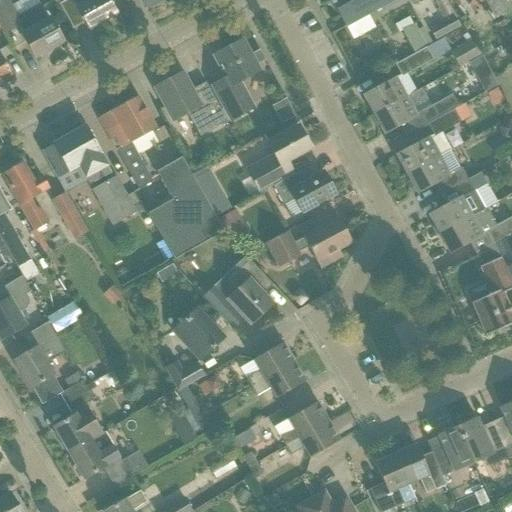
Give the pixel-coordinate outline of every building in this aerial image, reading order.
[(6,0),(5,0),(0,3),(0,28),(3,34),(18,26),(22,34),(26,41),(36,59),(63,44),(53,26),(49,19),(48,20),(40,5),(39,5),(35,0),(21,0),(10,6),(6,0)] [(52,0),(56,7),(67,0),(72,0),(79,12),(89,29),(116,15),(107,0),(52,0)] [(141,0),(146,9),(163,0),(141,0)] [(346,27),(363,17),(394,0),(330,0),(329,1),(332,5),(334,5),(346,27)] [(445,0),(437,0),(435,1),(444,17),(452,13),(445,0)] [(511,0),(484,0),(495,19),(511,8),(511,0)] [(456,18),(431,31),(436,40),(461,26),(456,18)] [(414,23),(400,31),(413,55),(433,43),(424,27),(418,31),(414,23)] [(472,39),(450,51),(460,68),(481,56),(472,39)] [(242,41),(213,56),(226,79),(212,87),(230,121),(253,109),(238,83),(258,72),(242,41)] [(433,43),(413,55),(396,64),(402,77),(396,80),(396,78),(363,96),(373,114),(405,97),(416,91),(407,74),(434,60),(431,55),(443,49),(438,41),(433,43)] [(0,55),(0,86),(13,79),(0,55)] [(482,57),(469,63),(485,92),(497,86),(482,57)] [(154,88),(164,106),(172,122),(187,114),(199,137),(226,123),(214,101),(205,83),(192,90),(182,73),(154,88)] [(412,108),(428,100),(422,88),(416,91),(405,97),(373,114),(384,134),(417,116),(412,108)] [(497,89),(488,94),(495,106),(504,101),(497,89)] [(421,111),(428,124),(455,109),(458,107),(452,95),(421,111)] [(137,98),(99,119),(108,137),(138,190),(152,182),(130,143),(155,129),(147,115),(137,98)] [(396,155),(406,175),(438,158),(451,151),(441,133),(462,121),(455,109),(428,124),(435,136),(430,139),(429,137),(396,155)] [(504,139),(511,133),(511,124),(509,119),(496,127),(504,139)] [(53,146),(42,152),(57,180),(64,193),(86,181),(88,186),(111,173),(108,168),(100,155),(101,155),(85,126),(52,144),(53,146)] [(274,155),(246,170),(259,193),(273,186),(293,175),(286,162),(310,149),(298,126),(280,136),(267,143),(274,155)] [(461,167),(460,168),(451,151),(438,158),(406,175),(417,194),(435,184),(441,195),(468,180),(461,167)] [(172,261),(223,232),(216,221),(214,218),(206,203),(181,157),(155,171),(171,200),(147,214),(172,261)] [(22,164),(2,175),(12,193),(33,231),(47,223),(39,209),(35,211),(28,200),(48,189),(41,177),(32,181),(22,164)] [(294,199),(302,213),(335,195),(322,172),(312,178),(306,168),(293,175),(273,186),(283,205),(294,199)] [(483,181),(480,179),(477,179),(469,183),(468,180),(441,195),(446,205),(428,215),(439,235),(484,210),(483,210),(474,193),(482,189),(484,185),(483,181)] [(136,212),(130,201),(120,184),(109,181),(92,191),(112,226),(136,212)] [(51,201),(74,240),(86,233),(64,193),(51,201)] [(222,193),(206,203),(214,218),(215,218),(231,209),(222,193)] [(0,238),(9,255),(10,255),(17,268),(30,261),(16,235),(4,214),(9,211),(0,194),(0,238)] [(511,216),(494,225),(486,208),(483,210),(484,210),(439,235),(449,254),(488,232),(494,243),(511,233),(511,216)] [(232,211),(216,221),(223,232),(224,236),(242,226),(233,211),(232,211)] [(265,244),(269,251),(278,268),(300,257),(297,253),(308,247),(320,269),(341,258),(337,251),(351,243),(338,219),(320,228),(293,243),(288,232),(265,244)] [(9,255),(0,238),(0,268),(5,266),(1,259),(9,255)] [(511,316),(502,294),(511,289),(511,283),(505,268),(500,258),(498,259),(480,267),(492,294),(471,303),(486,336),(511,324),(511,316)] [(213,287),(201,298),(230,328),(242,317),(250,325),(272,304),(263,294),(272,285),(258,271),(248,260),(233,276),(228,280),(237,290),(226,301),(213,287)] [(30,261),(17,268),(21,275),(34,267),(30,261)] [(161,284),(177,275),(171,265),(155,274),(161,284)] [(0,340),(0,341),(18,331),(25,327),(16,311),(21,311),(25,309),(28,305),(28,300),(25,295),(30,292),(21,277),(12,282),(0,288),(0,299),(2,303),(0,303),(0,340)] [(112,285),(102,295),(112,306),(122,295),(112,285)] [(300,288),(291,296),(299,305),(307,297),(300,288)] [(224,338),(210,323),(196,308),(172,332),(199,361),(224,338)] [(53,375),(46,363),(64,352),(46,323),(23,337),(31,351),(13,361),(30,389),(53,375)] [(245,378),(250,388),(293,363),(282,343),(253,360),(259,370),(245,378)] [(177,392),(186,387),(203,377),(196,364),(182,372),(176,362),(163,369),(177,392)] [(305,382),(293,363),(250,388),(255,396),(268,388),(275,400),(305,382)] [(76,374),(63,382),(68,391),(81,383),(76,374)] [(215,376),(205,382),(211,392),(221,386),(215,376)] [(75,415),(53,428),(68,454),(90,440),(101,433),(85,406),(92,401),(81,383),(68,391),(59,396),(70,414),(73,412),(75,415)] [(121,392),(113,397),(119,408),(118,409),(124,419),(135,412),(129,402),(127,403),(121,392)] [(285,447),(328,422),(316,402),(273,427),(280,438),(285,447)] [(492,423),(507,458),(511,455),(511,403),(500,409),(503,417),(492,423)] [(202,416),(196,405),(188,410),(194,420),(202,416)] [(181,411),(168,419),(183,444),(196,437),(181,411)] [(194,420),(200,431),(208,427),(202,416),(194,420)] [(126,435),(140,428),(136,418),(121,425),(126,435)] [(457,428),(472,463),(482,459),(484,463),(486,465),(487,466),(507,458),(492,423),(480,427),(476,419),(457,428)] [(339,441),(328,422),(285,447),(290,456),(304,448),(310,459),(322,451),(339,441)] [(472,463),(457,428),(437,436),(441,445),(430,450),(431,452),(442,477),(472,463)] [(90,440),(68,454),(83,480),(102,469),(113,489),(136,475),(126,459),(121,462),(103,432),(101,433),(90,440)] [(415,446),(395,455),(408,485),(419,480),(425,495),(446,485),(442,477),(431,452),(420,457),(415,446)] [(250,453),(242,458),(248,468),(256,464),(250,453)] [(378,511),(383,511),(403,503),(397,489),(408,485),(395,455),(374,464),(383,484),(369,490),(377,508),(378,511)] [(262,475),(256,464),(248,468),(255,479),(262,475)] [(251,495),(238,488),(233,500),(245,506),(251,495)] [(473,492),(479,505),(488,501),(482,488),(473,492)] [(132,511),(131,511),(145,503),(139,491),(103,511),(132,511)] [(353,511),(345,498),(334,505),(330,503),(324,493),(298,508),(300,511),(353,511)] [(0,511),(18,511),(8,494),(0,499),(0,511)] [(274,495),(267,499),(272,507),(279,503),(274,495)] [(190,511),(192,511),(184,499),(161,511),(190,511)]
